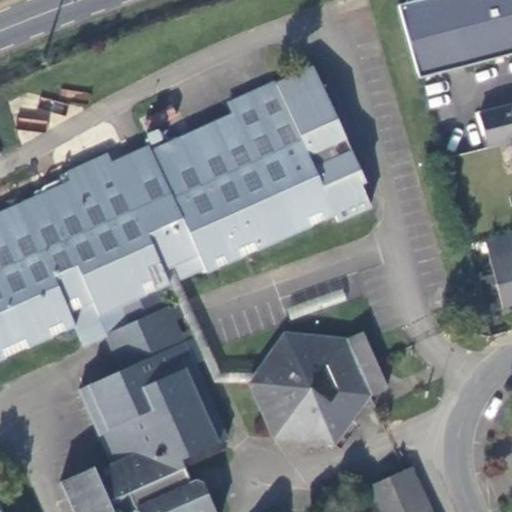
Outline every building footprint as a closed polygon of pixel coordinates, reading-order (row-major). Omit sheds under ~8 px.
[(511,0),(430,0),(398,9),(418,81),(511,55),(511,0)] [(172,264),(176,273),(197,264),(200,269),(331,212),(335,218),(368,203),(359,181),(363,179),(309,64),(275,81),(229,100),(234,111),(151,146),(149,142),(110,159),(106,151),(65,168),(69,177),(0,206),(0,355),(73,323),(68,308),(91,300),(96,313),(116,305),(125,324),(100,335),(116,373),(74,390),(106,466),(88,474),(86,469),(53,483),(66,511),(208,511),(196,483),(191,482),(186,483),(179,469),(175,461),(220,441),(187,367),(178,345),(190,339),(159,269),(172,264)] [(511,107),(479,116),(487,148),(510,143),(511,148),(511,107)] [(15,126),(44,132),(46,119),(18,114),(15,126)] [(502,309),(511,307),(511,231),(484,238),(502,309)] [(240,377),(248,366),(219,370),(210,350),(187,299),(176,273),(172,264),(159,269),(190,339),(178,345),(187,367),(200,362),(208,382),(240,377)] [(363,391),(379,384),(356,328),(340,334),(278,327),(248,366),(240,377),(265,432),(326,439),(363,391)] [(426,511),(409,472),(354,496),(361,511),(426,511)]
